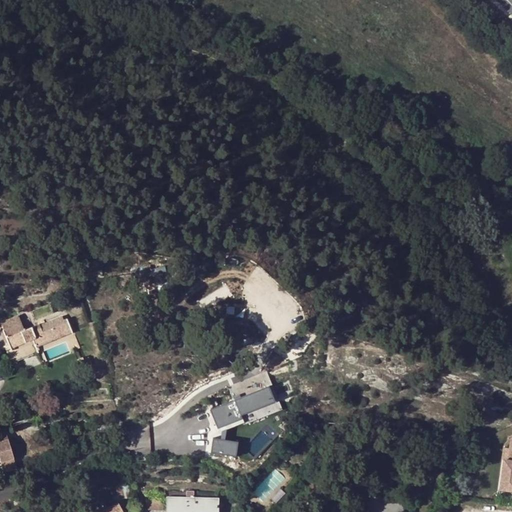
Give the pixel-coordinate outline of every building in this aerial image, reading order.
[(78,348),(66,319),(63,321),(61,317),(46,324),(46,323),(39,326),(39,325),(24,331),(17,318),(0,324),(8,343),(3,344),(11,364),(42,351),(42,350),(65,340),(69,352),(78,348)] [(77,360),(81,368),(86,366),(82,358),(77,360)] [(268,386),(209,410),(217,429),(242,419),(241,416),(247,414),(261,408),(275,402),(268,386)] [(275,402),(261,408),(264,416),(282,410),(293,411),(290,403),(275,402)] [(247,414),(241,416),(242,419),(244,424),(250,422),(247,414)] [(210,453),(235,457),(238,442),(212,438),(210,453)] [(507,461),(504,460),(500,490),(511,491),(511,438),(507,461)] [(0,463),(14,459),(8,439),(0,441),(0,463)] [(281,455),(273,463),(275,465),(277,462),(280,465),(286,461),(281,455)] [(17,469),(14,459),(0,463),(0,464),(3,473),(17,469)] [(361,472),(347,489),(356,496),(370,479),(361,472)] [(186,497),(170,497),(169,510),(169,511),(217,511),(218,498),(193,497),(193,491),(187,491),(186,497)] [(365,503),(356,496),(347,508),(352,511),(367,511),(362,508),(365,503)] [(169,510),(170,497),(150,497),(149,509),(169,510)] [(122,511),(118,503),(99,511),(122,511)]
